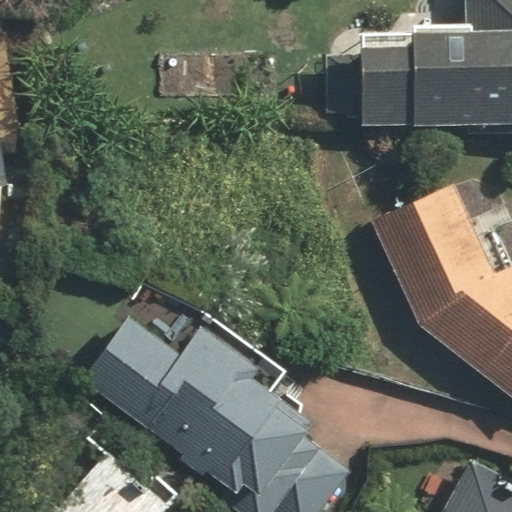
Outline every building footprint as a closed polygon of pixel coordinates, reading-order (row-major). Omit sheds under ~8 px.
[(0,0),(0,176),(31,171),(4,0),(0,0)] [(338,51),(340,116),(511,111),(511,0),(479,0),(480,17),(430,19),(431,33),(378,34),(379,50),(338,51)] [(511,265),(468,175),(383,217),(432,320),(511,376),(511,265)] [(196,345),(142,309),(96,376),(295,511),(332,511),(367,462),(325,433),(335,415),(301,395),(307,384),(274,366),(281,353),(212,316),(196,345)] [(184,511),(178,506),(196,484),(114,414),(29,511),(184,511)] [(511,511),(511,472),(478,455),(449,511),(511,511)]
